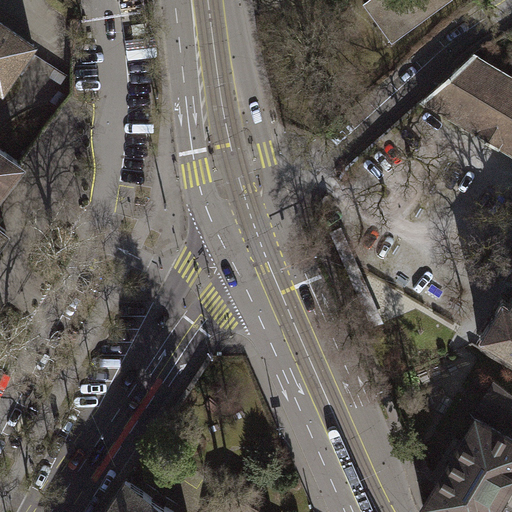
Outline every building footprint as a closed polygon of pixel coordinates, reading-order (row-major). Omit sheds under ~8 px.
[(368,0),(364,3),(392,42),(450,0),(368,0)] [(0,87),(1,88),(33,44),(0,21),(0,87)] [(511,76),(474,55),(420,103),(511,155),(511,76)] [(0,235),(4,230),(0,226),(0,189),(18,165),(0,150),(0,235)] [(511,302),(506,299),(481,342),(511,360),(511,302)] [(511,395),(493,381),(477,408),(511,430),(511,395)] [(502,511),(511,496),(511,435),(479,417),(424,510),(427,511),(502,511)] [(170,511),(122,481),(101,511),(170,511)] [(263,511),(237,497),(228,511),(263,511)]
